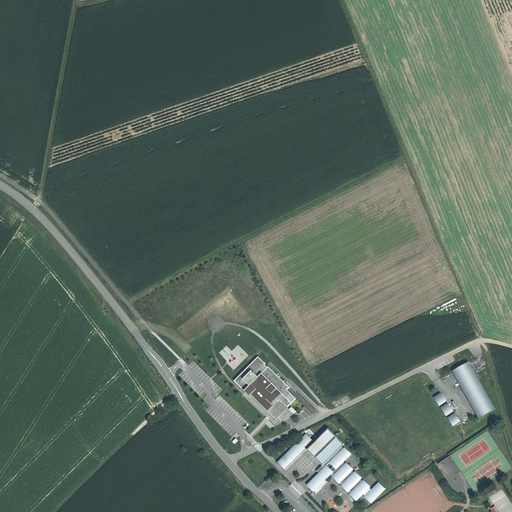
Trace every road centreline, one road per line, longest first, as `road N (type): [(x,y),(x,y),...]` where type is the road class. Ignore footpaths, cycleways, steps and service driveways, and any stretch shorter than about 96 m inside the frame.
road 1 (track): [(341,0),(483,338),(511,430)]
road 2 (tertiary): [(0,183),(60,237),(228,459)]
road 3 (unclassified): [(228,459),(483,338)]
road 4 (track): [(73,0),(33,208)]
road 5 (track): [(178,391),(57,511)]
